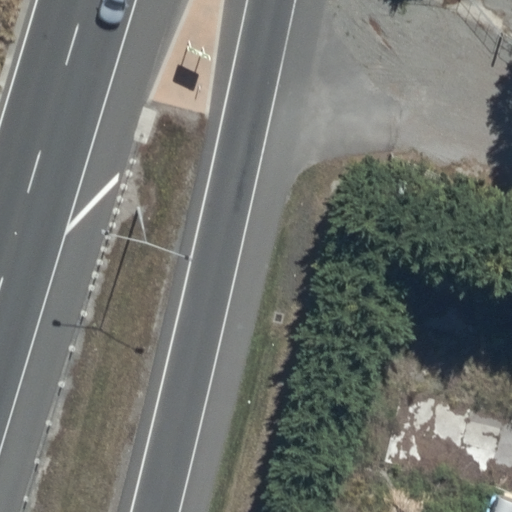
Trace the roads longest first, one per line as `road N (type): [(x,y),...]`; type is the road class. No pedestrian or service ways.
road 1 (trunk): [(268,0),(152,511)]
road 2 (trunk): [(83,0),(0,282)]
